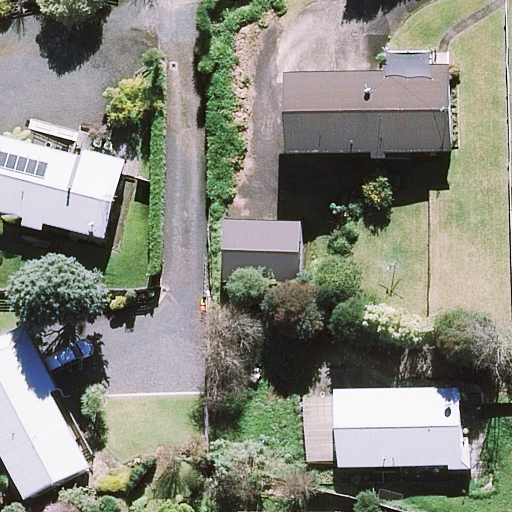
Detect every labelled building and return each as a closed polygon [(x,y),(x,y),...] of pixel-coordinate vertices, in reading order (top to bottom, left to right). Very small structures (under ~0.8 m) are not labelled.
[(454,148),(453,70),(296,72),(297,150),(454,148)] [(0,139),(0,217),(20,222),(18,234),(50,240),(53,228),(111,240),(129,149),(85,140),(81,156),(0,139)] [(304,227),(231,223),(227,288),(300,292),(304,227)] [(64,392),(35,329),(0,345),(0,356),(1,359),(0,360),(0,448),(25,503),(92,472),(57,395),(64,392)] [(469,464),(468,386),(343,387),(343,401),(309,401),(309,466),(469,464)]
